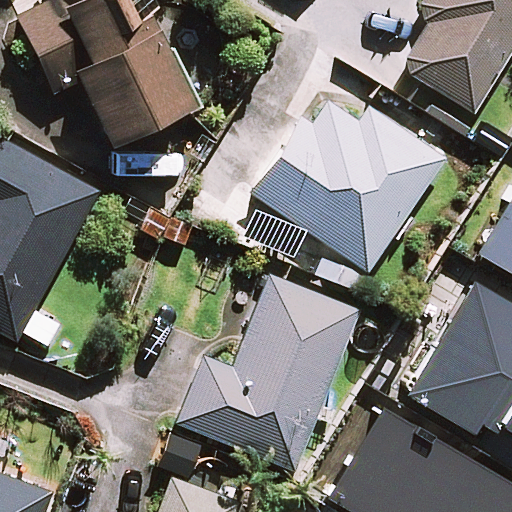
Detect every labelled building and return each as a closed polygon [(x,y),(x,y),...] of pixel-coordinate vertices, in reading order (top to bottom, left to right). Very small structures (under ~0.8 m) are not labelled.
[(144,10),(155,5),(152,0),(44,0),(14,14),(47,86),(72,74),(103,141),(186,102),(144,10)] [(511,37),(511,0),(418,0),(411,11),(426,20),(398,68),(469,110),(511,37)] [(354,122),(312,94),(247,192),(363,269),(437,157),(363,108),(354,122)] [(0,331),(11,338),(15,330),(42,345),(55,321),(29,306),(92,190),(0,140),(0,331)] [(352,309),(263,274),(227,366),(198,354),(171,421),(289,468),(352,309)] [(0,511),(37,511),(46,491),(0,473),(0,511)] [(226,511),(231,501),(165,477),(152,511),(226,511)]
